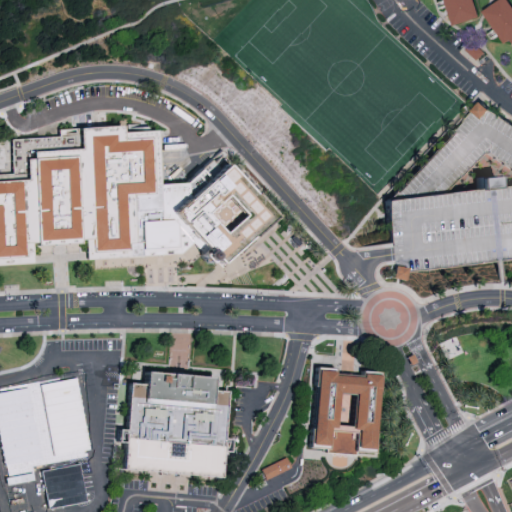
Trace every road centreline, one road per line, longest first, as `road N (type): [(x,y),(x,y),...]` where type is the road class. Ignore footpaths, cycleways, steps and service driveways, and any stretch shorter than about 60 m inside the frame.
road 1 (residential): [(0,106),(101,76),(162,86),(229,128),(336,254)]
road 2 (residential): [(304,310),(0,307)]
road 3 (residential): [(0,325),(303,327)]
road 4 (residential): [(221,511),(279,416),(303,327)]
road 5 (residential): [(462,449),(407,329)]
